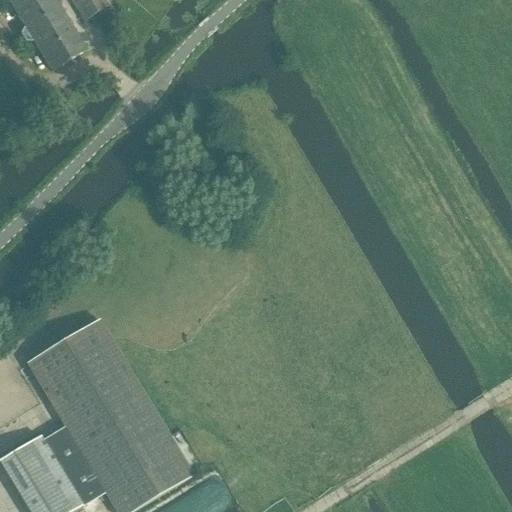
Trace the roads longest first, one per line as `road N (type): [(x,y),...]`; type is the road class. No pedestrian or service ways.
road 1 (unclassified): [(239,0),(0,243)]
road 2 (track): [(511,387),(324,511)]
